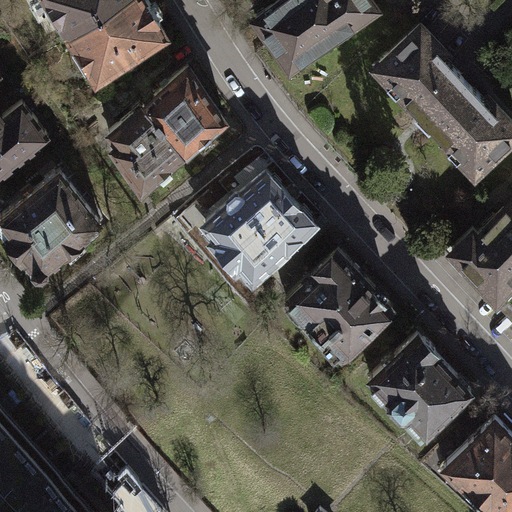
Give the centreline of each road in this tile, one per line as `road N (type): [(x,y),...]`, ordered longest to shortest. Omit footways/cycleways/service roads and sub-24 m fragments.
road 1 (residential): [(189,0),(273,120),(511,376)]
road 2 (residential): [(23,327),(179,511)]
